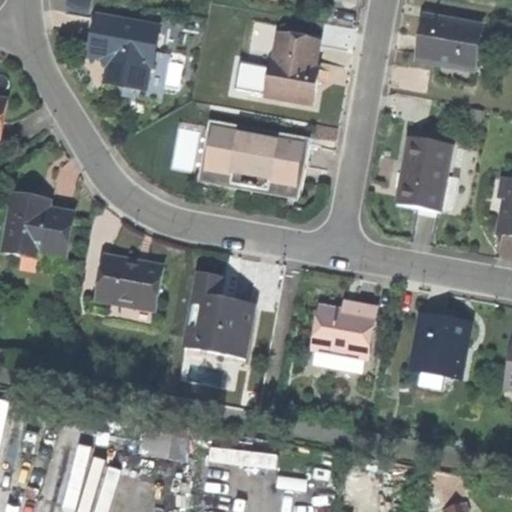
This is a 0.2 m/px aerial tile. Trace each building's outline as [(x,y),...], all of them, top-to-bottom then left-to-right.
[(109,70),(106,84),(120,87),(145,91),(150,69),(153,69),(160,30),(98,18),(91,58),(101,60),(107,64),(109,70)] [(441,59),(475,65),(481,30),(425,20),(421,42),(418,63),(440,67),(441,59)] [(321,43),(280,35),(275,63),(271,62),(265,97),(314,106),(319,81),(314,80),(315,74),(316,69),(321,43)] [(473,73),(475,65),(441,59),(440,67),(473,73)] [(0,142),(2,143),(9,104),(0,102),(0,142)] [(271,187),(297,191),(305,146),(214,129),(206,175),(233,180),(231,188),(250,191),(270,195),(271,187)] [(453,147),(411,140),(406,164),(399,206),(441,213),(453,147)] [(501,198),(506,199),(510,200),(511,190),(511,182),(504,181),(501,198)] [(511,190),(510,200),(506,199),(499,235),(511,237),(511,190)] [(51,211),(39,209),(40,201),(16,196),(5,254),(24,257),(25,250),(42,254),(63,257),(71,215),(61,213),(51,211)] [(52,203),(40,201),(39,209),(51,211),(52,203)] [(41,261),(42,254),(25,250),(24,257),(41,261)] [(141,302),(159,305),(165,269),(130,263),(106,259),(98,302),(139,309),(141,302)] [(232,303),(220,301),(223,279),(201,276),(189,343),(220,348),(219,356),(247,361),(256,307),(232,303)] [(157,312),(159,305),(141,302),(139,309),(157,312)] [(348,305),(346,314),(354,316),(356,307),(348,305)] [(377,319),(373,318),(375,311),(363,308),(356,307),(354,316),(346,314),(323,310),(315,350),(369,360),(377,319)] [(447,321),(423,317),(412,373),(463,382),(474,326),(447,321)] [(188,351),(219,356),(220,348),(189,343),(188,351)] [(13,492),(26,494),(32,448),(20,446),(13,492)]
